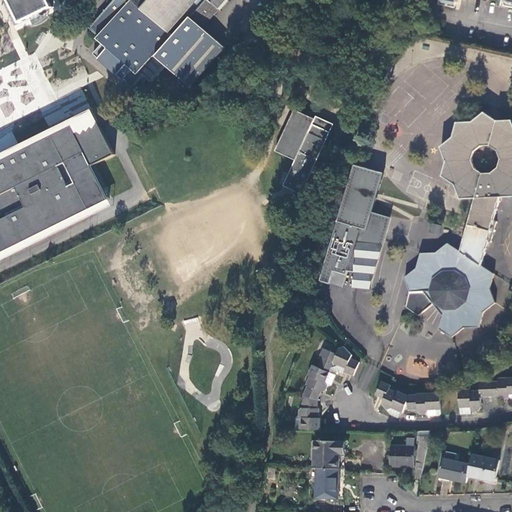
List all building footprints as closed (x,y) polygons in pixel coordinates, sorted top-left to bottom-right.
[(52,7),(48,0),(8,0),(20,24),(52,7)] [(114,0),(89,28),(99,37),(98,38),(103,43),(93,54),(123,80),(123,79),(127,82),(126,83),(132,89),(143,76),(151,83),(166,66),(189,86),(224,48),(202,28),(227,0),(114,0)] [(94,127),(98,121),(93,111),(92,109),(77,116),(0,154),(0,261),(113,206),(109,199),(90,210),(58,226),(53,215),(49,217),(54,228),(21,245),(17,232),(12,234),(17,247),(0,254),(0,220),(3,219),(0,212),(0,162),(53,136),(60,150),(78,141),(74,133),(80,130),(81,131),(80,132),(82,133),(86,127),(87,128),(86,129),(88,130),(92,124),(93,125),(92,126),(94,127)] [(294,110),(275,151),(294,161),(312,169),(325,139),(309,131),(314,119),(294,110)] [(483,313),(495,303),(490,290),(494,274),(481,266),(500,198),(511,197),(511,121),(496,121),(483,112),(472,122),(457,122),(453,138),(441,148),(446,162),(442,176),(454,185),(460,200),(475,199),(460,253),(448,245),(436,254),(422,254),(417,269),(405,278),(411,293),(406,308),(419,316),(433,305),(443,317),(440,330),(451,338),(464,328),(479,328),(483,313)] [(51,116),(41,117),(41,127),(52,125),(51,116)] [(332,124),(315,116),(314,119),(309,131),(325,139),(332,124)] [(53,136),(0,162),(0,212),(3,219),(0,220),(0,254),(17,247),(12,234),(17,232),(21,245),(54,228),(49,217),(53,215),(58,226),(90,210),(109,199),(93,166),(115,155),(98,121),(94,127),(92,126),(93,125),(92,124),(88,130),(86,129),(87,128),(86,127),(82,133),(80,132),(81,131),(80,130),(74,133),(78,141),(60,150),(53,136)] [(312,169),(294,161),(283,186),(300,194),(312,169)] [(355,165),(354,169),(383,177),(384,174),(355,165)] [(383,177),(354,169),(320,282),(330,285),(332,281),(334,273),(347,276),(351,262),(355,263),(353,288),(370,290),(371,289),(369,289),(370,275),(374,275),(375,260),(378,260),(379,246),(380,246),(381,245),(381,237),(380,237),(380,227),(369,224),(372,213),(383,177)] [(391,218),(372,213),(369,224),(380,227),(380,237),(381,237),(381,245),(384,246),(391,218)] [(334,273),(332,281),(344,285),(347,276),(334,273)] [(411,328),(405,324),(401,330),(407,334),(411,328)] [(301,419),(302,431),(319,431),(320,419),(318,419),(318,409),(316,409),(316,399),(320,391),(323,392),(325,391),(327,385),(326,382),(321,380),(327,366),(334,362),(342,365),(340,369),(349,373),(355,359),(346,356),(348,352),(340,345),(335,346),(332,353),(319,348),(315,357),(318,359),(315,366),(309,364),(305,374),(306,375),(303,384),(305,385),(301,397),(301,408),(299,409),(295,412),(295,416),(298,419),(301,419)] [(340,371),(340,369),(342,365),(334,362),(327,366),(321,380),(326,382),(328,381),(333,369),(340,371)] [(460,389),(461,407),(472,407),(472,410),(480,410),(482,407),(481,397),(500,396),(503,398),(510,398),(510,394),(511,394),(511,376),(499,377),(499,380),(480,381),(480,389),(471,390),(471,388),(460,389)] [(383,384),(377,397),(385,401),(383,406),(388,411),(391,409),(401,413),(403,414),(408,402),(409,410),(418,410),(419,411),(420,415),(427,414),(429,412),(429,411),(442,410),(441,397),(438,394),(417,395),(417,396),(407,396),(398,392),(398,394),(390,390),(391,387),(383,384)] [(399,419),(401,413),(391,409),(388,411),(391,416),(399,419)] [(413,479),(421,481),(430,432),(415,433),(415,438),(418,437),(417,441),(419,441),(413,479)] [(315,441),(313,468),(317,468),(339,469),(340,455),(344,455),(345,443),(315,441)] [(415,447),(391,446),(390,467),(414,468),(415,447)] [(499,461),(472,456),(470,465),(468,477),(495,483),(499,461)] [(439,478),(466,484),(468,477),(470,465),(442,459),(439,478)] [(338,500),(339,469),(317,468),(316,498),(338,500)]
